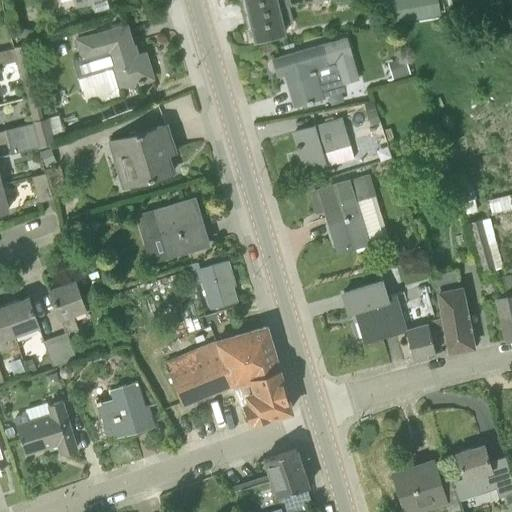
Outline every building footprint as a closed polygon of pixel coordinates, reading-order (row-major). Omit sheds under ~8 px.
[(245,0),(248,14),(279,7),(290,5),(289,0),(245,0)] [(437,0),(382,0),(387,24),(440,14),(437,0)] [(254,40),(285,33),(279,7),(248,14),(254,40)] [(380,24),(379,10),(370,11),(371,24),(380,24)] [(143,79),(152,77),(145,53),(135,56),(126,24),(78,39),(83,56),(108,48),(119,87),(139,81),(139,82),(144,81),(143,79)] [(325,96),(317,68),(334,64),(339,68),(343,82),(359,77),(347,37),(273,59),(277,74),(288,71),(291,81),(288,82),(295,105),(325,96)] [(16,60),(18,60),(15,47),(0,51),(0,65),(17,61),(16,60)] [(404,56),(387,61),(392,78),(409,73),(404,56)] [(439,97),(433,99),(437,108),(443,106),(439,97)] [(364,103),(366,112),(375,109),(373,101),(364,103)] [(375,109),(366,112),(370,125),(379,122),(375,109)] [(32,121),(33,123),(36,135),(39,146),(56,142),(54,135),(49,117),(43,118),(32,121)] [(325,166),(354,158),(342,118),(294,131),(305,169),(325,164),(325,166)] [(36,135),(33,123),(5,130),(8,142),(36,135)] [(123,187),(131,184),(173,172),(167,151),(174,149),(166,123),(109,141),(114,158),(123,187)] [(391,127),(385,129),(388,140),(394,139),(391,127)] [(39,146),(36,135),(8,142),(10,155),(39,147),(39,146)] [(55,160),(50,147),(39,151),(44,164),(55,160)] [(48,185),(46,175),(46,172),(32,176),(38,202),(52,198),(48,185)] [(374,195),(368,176),(348,182),(347,180),(319,188),(320,190),(312,193),(317,209),(325,207),(338,251),(366,242),(354,201),(374,195)] [(2,183),(0,183),(0,211),(8,209),(2,183)] [(490,212),(499,210),(511,207),(511,204),(510,194),(488,198),(490,212)] [(194,198),(135,217),(143,242),(160,236),(167,257),(203,245),(194,217),(199,216),(194,198)] [(489,217),(481,220),(496,269),(503,267),(489,217)] [(482,272),(496,269),(481,220),(468,222),(482,272)] [(233,280),(227,260),(199,269),(197,264),(187,267),(193,286),(202,282),(210,308),(236,300),(230,281),(233,280)] [(437,291),(442,317),(444,328),(449,351),(473,346),(462,287),(460,287),(456,269),(433,275),(437,291)] [(97,271),(88,274),(92,287),(101,284),(97,271)] [(66,332),(77,328),(72,314),(86,308),(75,278),(49,288),(66,332)] [(385,296),(381,282),(343,293),(348,311),(357,308),(360,317),(359,317),(365,339),(405,327),(398,304),(394,293),(385,296)] [(511,293),(502,296),(496,298),(507,340),(511,338),(511,293)] [(3,305),(14,335),(39,326),(28,295),(3,305)] [(0,339),(14,335),(3,305),(0,305),(0,339)] [(404,331),(413,361),(436,354),(429,331),(444,328),(442,317),(426,320),(427,323),(404,331)] [(266,326),(218,341),(233,381),(278,368),(266,326)] [(55,336),(65,364),(76,360),(66,332),(55,336)] [(65,364),(55,336),(43,341),(53,369),(65,364)] [(233,381),(218,341),(216,341),(165,362),(182,403),(233,383),(233,381)] [(31,358),(23,361),(29,375),(36,372),(31,358)] [(233,381),(233,383),(250,422),(290,410),(278,368),(233,381)] [(47,382),(52,384),(58,382),(55,372),(45,375),(47,382)] [(109,438),(148,426),(142,406),(145,406),(136,380),(109,389),(118,415),(113,417),(114,418),(103,421),(109,438)] [(77,447),(62,400),(48,405),(50,413),(28,420),(26,413),(15,417),(26,453),(57,443),(60,453),(77,447)] [(463,478),(452,482),(456,495),(484,487),(491,511),(500,511),(504,511),(490,470),(491,470),(483,444),(456,453),(463,478)] [(244,511),(283,511),(278,495),(308,486),(295,448),(264,458),(271,480),(237,491),(244,511)] [(456,495),(452,482),(441,485),(433,460),(418,465),(419,468),(393,476),(404,511),(400,511),(412,511),(444,501),(448,511),(449,511),(460,509),(456,495)]
